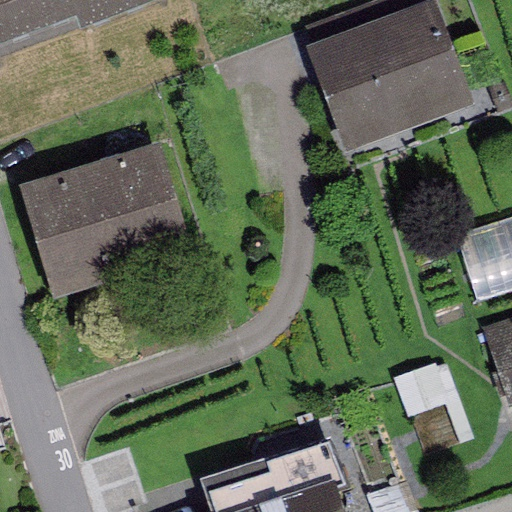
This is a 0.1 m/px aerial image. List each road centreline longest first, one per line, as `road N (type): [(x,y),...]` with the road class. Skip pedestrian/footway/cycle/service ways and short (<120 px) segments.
road 1 (unknown): [(31,402),(245,339),(289,280),(299,217)]
road 2 (residential): [(0,297),(64,511)]
